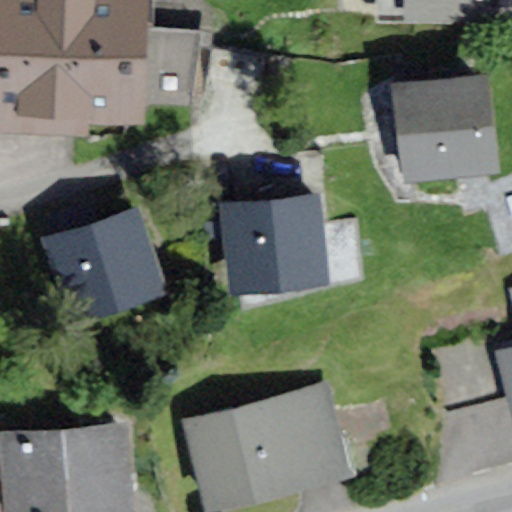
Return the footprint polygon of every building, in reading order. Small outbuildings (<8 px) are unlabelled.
[(0,0),(0,125),(90,129),(91,113),(153,115),(157,0),(0,0)] [(511,0),(378,0),(378,15),(403,16),(511,17),(511,0)] [(391,76),(403,173),(500,165),(489,64),(391,76)] [(321,186),(220,196),(229,284),(329,274),(321,186)] [(141,197),(37,230),(67,315),(168,283),(141,197)] [(511,284),(509,286),(511,295),(511,341),(497,345),(511,400),(511,284)] [(327,378),(184,413),(206,503),(278,485),(349,468),(338,423),(327,378)] [(138,511),(129,414),(0,426),(0,431),(7,511),(138,511)]
